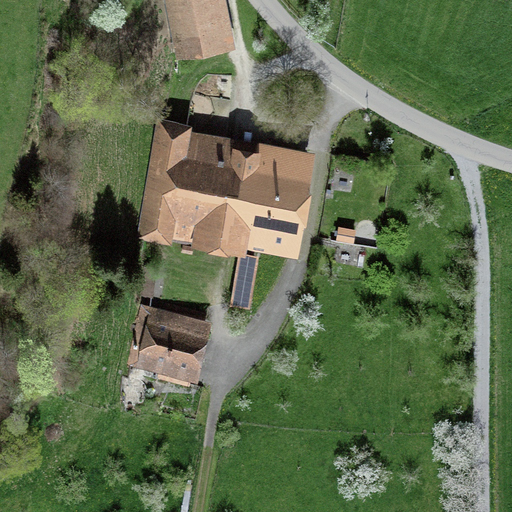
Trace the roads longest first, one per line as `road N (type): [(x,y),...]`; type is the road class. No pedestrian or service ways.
road 1 (track): [(354,88),(324,146),(304,261),(218,386),(196,511)]
road 2 (track): [(460,140),(482,252),(483,511)]
road 3 (tertiary): [(260,0),(354,88),(511,161)]
